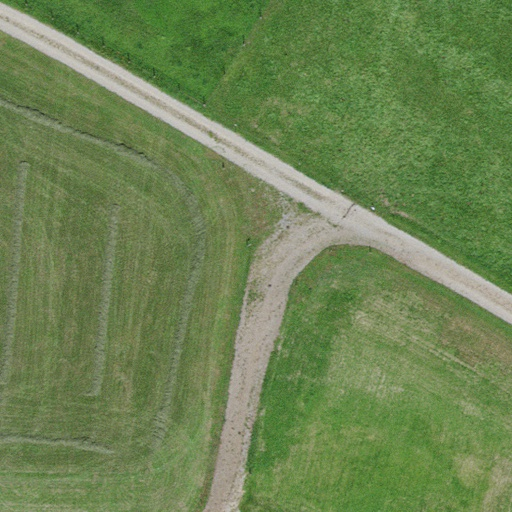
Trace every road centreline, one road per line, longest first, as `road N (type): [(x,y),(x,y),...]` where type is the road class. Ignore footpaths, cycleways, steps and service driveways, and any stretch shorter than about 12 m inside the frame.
road 1 (track): [(0,19),(285,192),(511,311)]
road 2 (track): [(220,511),(285,192)]
